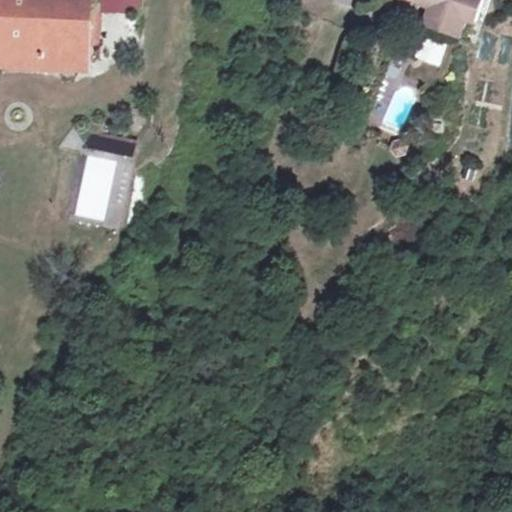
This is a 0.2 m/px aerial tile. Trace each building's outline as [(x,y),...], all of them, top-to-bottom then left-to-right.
[(0,60),(96,67),(99,18),(100,0),(2,0),(0,29),(0,60)] [(100,0),(99,18),(143,20),(144,0),(100,0)] [(424,31),(466,47),(473,30),(479,33),(491,1),(488,0),(388,0),(387,5),(420,18),(423,10),(431,13),(424,31)] [(455,127),(458,119),(448,116),(446,126),(455,127)] [(125,142),(127,132),(104,125),(103,138),(125,142)] [(125,142),(103,138),(90,137),(88,149),(122,155),(125,142)]
